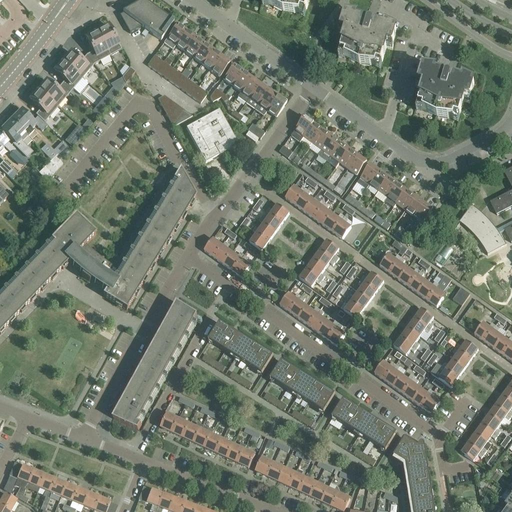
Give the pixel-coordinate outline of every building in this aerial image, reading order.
[(306,12),(308,4),(309,0),(264,0),(262,6),(268,7),(269,5),(283,12),(299,14),(299,16),(304,19),(306,12)] [(122,13),(123,14),(119,16),(130,34),(142,27),(161,41),(174,23),(143,1),(122,13)] [(357,21),(358,18),(346,17),(342,30),(341,30),(339,35),(345,37),(341,52),(340,52),(338,58),(344,59),(345,57),(359,64),(375,66),(375,68),(380,70),(382,64),(386,49),(392,51),(393,45),(396,31),(386,26),(385,29),(378,27),(378,25),(378,24),(377,23),(376,22),(375,21),(374,20),(372,20),(371,19),(370,19),(368,19),(367,20),(366,21),(364,21),(364,23),(357,21)] [(100,32),(97,33),(110,57),(121,51),(108,26),(100,31),(100,32)] [(167,40),(164,44),(173,51),(176,46),(186,32),(177,26),(167,40)] [(186,32),(176,46),(184,53),(195,39),(186,32)] [(97,33),(86,39),(93,52),(86,56),(94,65),(110,57),(97,33)] [(195,39),(184,53),(193,59),(203,45),(195,39)] [(203,45),(193,59),(202,65),(212,51),(203,45)] [(212,51),(202,65),(211,72),(221,57),(212,51)] [(66,58),(62,63),(82,79),(94,65),(86,56),(81,62),(71,53),(67,59),(66,58)] [(154,57),(147,66),(156,73),(164,63),(154,57)] [(211,72),(207,77),(216,83),(230,64),(221,57),(211,72)] [(59,67),(55,73),(65,81),(61,86),(70,94),(73,90),(79,95),(88,84),(82,79),(62,63),(59,67)] [(172,70),(164,63),(156,73),(165,79),(172,70)] [(233,66),(223,81),(232,87),(242,73),(233,66)] [(130,69),(122,79),(126,85),(135,73),(130,69)] [(172,70),(165,79),(174,85),(181,76),(172,70)] [(423,90),(418,105),(416,111),(422,112),(422,110),(437,117),(453,119),(453,121),(458,124),(460,117),(459,117),(464,102),(470,104),(471,98),(470,98),(474,85),(463,79),(463,82),(456,80),(456,79),(455,77),(455,76),(454,75),(453,74),(452,73),(451,73),(449,72),(448,72),(447,72),(445,73),(444,73),(443,74),(442,75),(441,76),(435,74),(435,71),(423,70),(420,83),(419,83),(416,88),(423,90)] [(242,73),(232,87),(240,94),(251,79),(242,73)] [(190,82),(181,76),(174,85),(183,92),(190,82)] [(240,94),(237,99),(246,105),(249,100),(260,86),(251,79),(240,94)] [(41,87),(38,91),(58,108),(70,94),(61,86),(57,91),(47,82),(42,88),(41,87)] [(116,82),(110,85),(118,95),(121,91),(116,82)] [(198,88),(190,82),(183,92),(191,98),(198,88)] [(249,100),(246,105),(254,111),(268,92),(260,86),(249,100)] [(198,88),(191,98),(200,105),(207,95),(198,88)] [(211,97),(210,98),(213,103),(221,99),(225,97),(216,90),(211,97)] [(35,96),(30,102),(40,110),(36,115),(38,118),(44,124),(58,108),(38,91),(34,95),(35,96)] [(268,92),(254,111),(263,117),(267,113),(277,98),(268,92)] [(172,103),(164,97),(158,100),(165,113),(172,103)] [(110,104),(104,98),(99,104),(105,110),(110,104)] [(277,98),(267,113),(276,119),(286,105),(277,98)] [(165,113),(169,120),(178,107),(172,103),(165,113)] [(184,111),(178,107),(169,120),(172,127),(184,111)] [(21,110),(11,120),(24,133),(28,137),(34,131),(32,129),(35,125),(42,132),(47,127),(44,124),(38,118),(33,122),(21,110)] [(173,128),(192,118),(184,111),(172,127),(173,128)] [(186,130),(205,164),(238,146),(219,111),(186,130)] [(238,115),(235,119),(240,122),(243,125),(244,125),(248,120),(239,114),(238,115)] [(300,144),(301,142),(314,124),(305,118),(291,137),(300,144)] [(11,120),(1,130),(15,143),(13,145),(27,159),(34,153),(23,142),(28,137),(24,133),(11,120)] [(310,148),(313,145),(323,131),(314,124),(301,142),(310,148)] [(255,128),(251,134),(260,141),(265,135),(255,128)] [(313,145),(322,151),(331,137),(323,131),(313,145)] [(0,135),(0,151),(4,147),(11,155),(9,157),(18,165),(24,159),(15,150),(0,135)] [(70,136),(65,142),(72,148),(78,142),(70,136)] [(318,156),(326,163),(340,144),(331,137),(322,151),(318,156)] [(47,145),(41,151),(51,161),(49,164),(47,166),(54,174),(62,166),(62,165),(61,163),(62,163),(71,151),(62,142),(53,151),(47,145)] [(340,144),(326,163),(335,169),(339,164),(349,150),(340,144)] [(279,153),(288,160),(289,159),(293,154),(283,147),(279,153)] [(339,164),(348,170),(358,156),(349,150),(339,164)] [(367,163),(358,156),(348,170),(357,177),(367,163)] [(4,162),(0,165),(0,168),(8,176),(13,171),(4,162)] [(47,166),(39,175),(46,182),(54,174),(47,166)] [(360,179),(357,184),(366,191),(370,186),(380,172),(370,166),(360,179)] [(490,255),(487,256),(488,256),(507,246),(506,246),(504,242),(502,239),(499,235),(505,232),(511,244),(511,243),(511,169),(505,173),(511,185),(511,191),(490,203),(497,216),(511,207),(511,222),(496,231),(490,223),(484,217),(477,210),(475,209),(472,207),(474,205),(473,204),(459,224),(460,224),(461,222),(468,227),(475,233),(480,240),(486,247),(490,255)] [(0,337),(5,332),(3,331),(20,314),(21,315),(26,310),(24,309),(40,292),(42,294),(47,289),(45,287),(61,271),(63,272),(67,267),(66,266),(71,260),(76,265),(75,267),(78,270),(80,268),(85,273),(81,277),(89,283),(92,278),(98,282),(97,284),(101,287),(103,285),(108,288),(103,297),(126,311),(142,285),(144,286),(148,280),(146,279),(158,259),(160,260),(163,255),(162,254),(174,233),(176,235),(179,229),(177,228),(190,208),(191,209),(195,203),(193,202),(196,198),(180,171),(174,180),(169,177),(164,185),(163,185),(160,191),(161,191),(156,198),(152,203),(153,204),(148,211),(145,216),(140,224),(137,229),(132,237),(129,242),(125,250),(124,249),(121,255),(117,262),(116,262),(113,268),(108,264),(105,262),(100,258),(95,254),(88,248),(85,245),(95,235),(76,216),(51,241),(54,244),(0,299),(0,337)] [(380,172),(370,186),(379,192),(388,179),(380,172)] [(315,179),(324,185),(326,182),(317,175),(315,179)] [(388,179),(379,192),(387,199),(397,185),(388,179)] [(339,185),(334,191),(341,196),(346,189),(339,185)] [(387,199),(385,202),(394,209),(396,205),(406,191),(397,185),(387,199)] [(0,202),(1,203),(8,197),(0,187),(0,202)] [(285,200),(295,207),(307,191),(303,188),(300,192),(294,188),(285,200)] [(310,194),(307,191),(295,207),(305,213),(313,201),(308,197),(310,194)] [(406,191),(396,205),(405,211),(415,198),(406,191)] [(348,196),(345,201),(354,208),(358,203),(348,196)] [(415,198),(405,211),(414,218),(424,204),(415,198)] [(319,205),(313,201),(305,213),(314,220),(325,204),(322,202),(319,205)] [(354,208),(363,214),(366,210),(361,207),(362,206),(358,203),(354,208)] [(314,220),(323,227),(332,215),(327,211),(329,207),(325,204),(314,220)] [(424,204),(414,218),(423,224),(433,211),(424,204)] [(269,209),(266,213),(282,224),(289,215),(277,206),(273,212),(269,209)] [(366,210),(363,214),(372,220),(374,217),(376,215),(371,211),(370,213),(366,210)] [(267,219),(263,225),(276,234),(282,224),(266,213),(264,217),(267,219)] [(338,219),(332,215),(323,227),(333,234),(344,218),(341,215),(338,219)] [(381,227),(384,222),(378,217),(374,222),(381,227)] [(348,221),(344,218),(333,234),(342,241),(351,229),(346,225),(348,221)] [(381,227),(387,231),(391,226),(384,222),(381,227)] [(253,232),(257,234),(269,243),(276,234),(263,225),(259,231),(256,228),(253,232)] [(257,234),(250,244),(262,253),(269,243),(257,234)] [(213,240),(204,252),(214,259),(223,247),(213,240)] [(320,252),(336,263),(336,264),(339,260),(335,257),(339,251),(327,242),(320,252)] [(392,246),(400,252),(403,248),(395,242),(392,246)] [(223,247),(214,259),(223,266),(232,254),(227,250),(229,246),(225,243),(223,247)] [(14,247),(0,259),(0,266),(5,272),(7,271),(23,256),(14,247)] [(333,267),(336,263),(320,252),(313,261),(325,270),(329,264),(333,267)] [(232,254),(223,266),(233,273),(241,260),(244,257),(240,254),(238,258),(232,254)] [(389,256),(380,268),(390,275),(401,259),(397,256),(395,260),(389,256)] [(241,260),(233,273),(242,280),(251,267),(245,263),(248,259),(244,257),(241,260)] [(401,259),(390,275),(399,282),(408,270),(402,266),(405,262),(401,259)] [(321,275),(325,270),(313,261),(306,270),(322,282),(325,278),(321,275)] [(299,280),(312,289),(316,283),(319,286),(322,282),(306,270),(299,280)] [(408,270),(399,282),(409,289),(417,276),(420,273),(416,270),(413,274),(408,270)] [(417,276),(409,289),(418,295),(427,283),(421,279),(424,275),(420,273),(417,276)] [(377,293),(384,283),(372,274),(367,280),(364,277),(361,281),(377,293)] [(439,286),(427,302),(437,309),(446,297),(442,295),(451,282),(449,281),(445,278),(443,281),(442,282),(439,286)] [(362,288),(358,293),(370,302),(377,293),(361,281),(358,285),(362,288)] [(427,283),(418,295),(427,302),(439,286),(435,284),(432,287),(427,283)] [(470,296),(461,290),(453,301),(462,307),(470,296)] [(363,311),(370,302),(358,293),(354,299),(350,296),(347,300),(363,311)] [(280,307),(290,314),(298,302),(301,298),(297,295),(295,299),(289,295),(280,307)] [(298,302),(290,314),(299,321),(308,308),(302,304),(305,301),(301,298),(298,302)] [(363,311),(347,300),(345,304),(348,306),(344,312),(356,321),(363,311)] [(125,397),(113,420),(138,431),(141,425),(138,424),(142,416),(145,412),(146,409),(147,407),(151,401),(156,391),(158,388),(161,383),(196,319),(197,317),(177,304),(172,313),(171,312),(167,318),(169,319),(158,339),(156,338),(153,344),(154,345),(143,365),(141,364),(138,370),(140,371),(129,391),(127,391),(124,396),(125,397)] [(442,307),(440,310),(447,316),(449,313),(442,307)] [(299,321),(309,327),(320,312),(316,309),(314,312),(308,308),(299,321)] [(414,320),(427,329),(430,331),(433,328),(429,325),(434,319),(421,310),(414,320)] [(318,334),(327,322),(321,318),(324,314),(320,312),(309,327),(318,334)] [(427,329),(414,320),(408,329),(420,338),(424,332),(428,335),(430,331),(427,329)] [(327,341),(339,325),(335,322),(332,326),(327,322),(318,334),(327,341)] [(483,324),(475,336),(484,343),(496,327),(492,325),(489,328),(483,324)] [(220,325),(209,343),(210,342),(214,344),(213,345),(231,356),(232,355),(236,358),(235,359),(236,359),(247,341),(236,335),(231,332),(220,325)] [(343,328),(339,325),(327,341),(337,348),(346,336),(340,332),(343,328)] [(496,327),(484,343),(494,350),(502,338),(497,334),(499,330),(496,327)] [(420,338),(408,329),(401,339),(417,350),(420,346),(416,344),(420,338)] [(502,338),(494,350),(503,357),(511,344),(511,339),(511,338),(508,342),(502,338)] [(401,339),(394,348),(406,357),(410,351),(414,354),(417,350),(401,339)] [(247,341),(236,359),(237,358),(241,361),(240,362),(258,373),(259,372),(263,375),(262,376),(262,377),(274,358),(262,351),(258,348),(247,341)] [(458,346),(456,350),(459,352),(471,361),(478,351),(466,343),(462,348),(458,346)] [(511,344),(503,357),(511,363),(511,344)] [(457,356),(452,362),(465,370),(471,361),(459,352),(456,350),(453,353),(457,356)] [(445,365),(442,368),(458,380),(465,370),(452,362),(448,367),(445,365)] [(282,363),(270,381),(271,382),(272,380),(276,383),(275,384),(293,395),(294,394),(298,396),(297,397),(298,398),(309,380),(298,373),(293,370),(282,363)] [(375,375),(384,382),(396,366),(392,363),(389,367),(383,363),(375,375)] [(400,369),(396,366),(384,382),(394,389),(402,377),(397,373),(400,369)] [(438,366),(436,369),(439,372),(443,375),(439,381),(451,389),(458,380),(442,368),(438,366)] [(394,389),(403,396),(415,380),(416,378),(412,376),(408,381),(402,377),(394,389)] [(309,380),(298,398),(299,397),(303,399),(302,400),(320,412),(321,411),(324,413),(323,415),(324,415),(336,397),(324,390),(320,387),(309,380)] [(418,382),(415,380),(403,396),(412,402),(421,390),(416,386),(418,382)] [(511,390),(509,388),(502,398),(511,405),(511,390)] [(412,402),(422,409),(433,393),(430,391),(427,394),(421,390),(412,402)] [(437,396),(433,393),(422,409),(432,416),(440,404),(434,400),(437,396)] [(511,405),(502,398),(495,407),(511,419),(511,417),(511,405)] [(332,420),(330,424),(339,430),(342,426),(355,433),(356,432),(360,435),(359,436),(371,418),(360,412),(355,409),(343,402),(332,420)] [(168,411),(175,414),(178,406),(172,403),(168,411)] [(508,422),(511,419),(495,407),(488,417),(501,425),(505,420),(508,422)] [(173,435),(179,421),(168,416),(161,429),(173,435)] [(179,421),(173,435),(184,440),(190,426),(184,424),(186,419),(181,416),(179,421)] [(501,425),(488,417),(482,426),(498,437),(500,434),(497,431),(501,425)] [(371,418),(359,436),(360,436),(360,435),(364,438),(364,439),(382,450),(383,449),(386,452),(385,453),(386,454),(397,435),(386,428),(381,425),(371,418)] [(190,426),(184,440),(194,445),(203,427),(197,424),(195,429),(190,426)] [(495,441),(498,437),(482,426),(475,435),(487,444),(491,439),(495,441)] [(203,427),(194,445),(205,450),(212,436),(206,434),(208,429),(203,427)] [(487,444),(475,435),(468,445),(484,456),(487,452),(483,450),(487,444)] [(216,455),(222,441),(212,436),(205,450),(216,455)] [(269,440),(265,448),(272,451),(274,447),(275,443),(269,440)] [(405,441),(394,459),(395,459),(407,466),(413,505),(414,511),(431,511),(431,509),(435,508),(433,500),(430,500),(429,493),(432,493),(431,485),(431,484),(428,485),(426,478),(430,477),(429,469),(425,469),(424,462),(427,462),(425,447),(425,446),(424,445),(423,445),(422,445),(421,445),(420,446),(419,448),(415,446),(405,440),(405,441)] [(233,446),(222,441),(216,455),(227,460),(233,446)] [(227,460),(238,465),(244,451),(246,447),(241,444),(239,449),(233,446),(227,460)] [(481,460),(484,456),(468,445),(461,454),(473,463),(478,457),(481,460)] [(255,457),(244,451),(238,465),(249,470),(255,457)] [(274,465),(263,460),(256,473),(268,479),(274,465)] [(285,470),(274,465),(268,479),(278,484),(285,470)] [(6,486),(3,491),(10,495),(13,489),(14,488),(19,490),(18,494),(23,497),(25,492),(26,489),(28,485),(33,472),(22,467),(22,468),(21,469),(14,466),(6,486)] [(289,489),(296,475),(285,470),(278,484),(289,489)] [(298,471),(296,475),(289,489),(300,494),(307,480),(301,478),(303,473),(298,471)] [(33,472),(28,485),(39,489),(44,476),(33,472)] [(44,476),(39,489),(45,492),(43,497),(48,499),(50,494),(55,481),(44,476)] [(317,485),(307,480),(300,494),(311,499),(317,485)] [(55,481),(50,494),(61,498),(66,485),(55,481)] [(311,499),(322,504),(328,490),(323,488),(325,483),(320,481),(317,485),(311,499)] [(66,485),(61,498),(72,503),(77,490),(66,485)] [(77,490),(72,503),(83,507),(88,494),(77,490)] [(142,493),(139,501),(153,507),(151,511),(155,511),(162,495),(151,491),(150,493),(143,490),(142,493)] [(339,495),(328,490),(322,504),(333,509),(339,495)] [(511,511),(511,494),(506,491),(500,499),(506,504),(505,505),(508,508),(507,509),(511,511)] [(88,494),(83,507),(94,511),(99,499),(88,494)] [(5,495),(0,503),(0,506),(9,511),(11,511),(17,502),(5,495)] [(162,495),(155,511),(161,511),(162,510),(166,511),(168,511),(173,500),(162,495)] [(333,509),(339,511),(345,511),(350,501),(339,495),(333,509)] [(391,497),(389,501),(391,502),(398,505),(397,499),(395,498),(391,497)] [(99,499),(94,511),(115,511),(117,508),(110,505),(110,504),(99,499)] [(173,500),(168,511),(181,511),(185,504),(173,500)]
